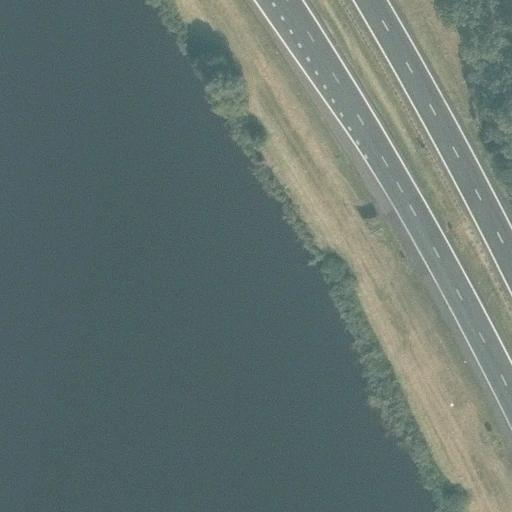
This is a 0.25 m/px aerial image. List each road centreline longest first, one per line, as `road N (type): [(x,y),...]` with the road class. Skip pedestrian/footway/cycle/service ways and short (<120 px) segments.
road 1 (motorway): [(294,21),(399,186),(511,404)]
road 2 (trunk): [(452,145),(367,0)]
road 3 (motorway): [(511,260),(452,145)]
